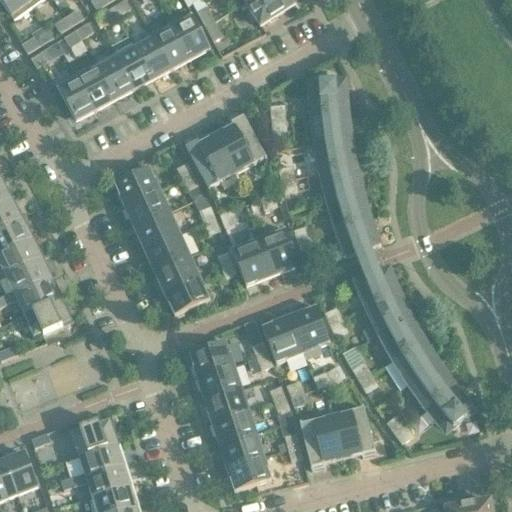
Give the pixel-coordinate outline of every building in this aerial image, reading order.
[(33,11),(24,0),(0,0),(0,4),(15,24),(33,11)] [(47,0),(24,0),(33,11),(47,0)] [(109,7),(104,0),(99,0),(91,5),(97,14),(109,7)] [(295,8),(289,0),(254,0),(247,4),(245,6),(261,30),(295,8)] [(119,21),(130,13),(125,4),(112,12),(119,21)] [(215,26),(207,11),(198,16),(205,31),(215,26)] [(107,28),(119,21),(112,12),(101,19),(107,28)] [(84,23),(78,13),(66,21),(73,29),(84,23)] [(211,53),(191,17),(171,27),(191,64),(211,53)] [(73,29),(66,21),(55,28),(61,37),(73,29)] [(223,40),(215,26),(205,31),(213,45),(223,40)] [(94,36),(88,27),(76,34),(82,44),(94,36)] [(191,64),(171,27),(152,37),(172,74),(191,64)] [(82,44),(76,34),(65,42),(70,51),(82,44)] [(172,74),(152,37),(134,47),(153,85),(172,74)] [(40,50),(34,41),(22,49),(28,58),(40,50)] [(153,85),(134,47),(114,58),(134,95),(153,85)] [(49,65),(43,55),(31,63),(37,72),(49,65)] [(134,95),(114,58),(95,68),(115,105),(134,95)] [(115,105),(95,68),(76,78),(96,115),(115,105)] [(96,115),(76,78),(57,89),(76,126),(96,115)] [(344,92),(341,89),(338,87),(334,85),(334,86),(321,85),(308,86),(309,105),(310,120),(349,116),(348,103),(348,99),(346,95),(344,92)] [(285,122),(284,110),(271,111),(272,123),(285,122)] [(353,143),(350,124),(349,116),(310,120),(314,149),(353,143)] [(267,164),(244,121),(232,127),(233,130),(216,139),(237,178),(265,163),(266,164),(267,164)] [(287,134),(285,122),(272,123),(273,136),(287,134)] [(237,178),(216,139),(199,148),(198,145),(186,152),(209,195),(210,194),(210,193),(237,178)] [(358,170),(353,143),(314,149),(319,178),(358,170)] [(194,179),(188,168),(177,173),(183,184),(194,179)] [(364,196),(360,178),(358,170),(319,178),(326,207),(364,196)] [(295,183),(292,171),(279,173),(282,186),(295,183)] [(160,195),(150,172),(114,189),(124,211),(160,195)] [(199,190),(194,179),(183,184),(189,195),(199,190)] [(0,209),(14,203),(7,191),(5,192),(2,186),(4,185),(3,183),(0,184),(0,209)] [(297,195),(295,183),(282,186),(284,198),(297,195)] [(170,216),(160,195),(124,211),(134,233),(170,216)] [(372,223),(369,214),(364,196),(326,207),(334,235),(372,223)] [(277,210),(274,198),(261,202),(264,214),(277,210)] [(0,234),(24,222),(18,210),(16,211),(12,205),(14,204),(14,203),(0,209),(0,234)] [(215,223),(211,211),(200,215),(204,227),(215,223)] [(238,226),(233,214),(220,219),(225,231),(238,226)] [(180,238),(170,216),(134,233),(144,255),(180,238)] [(0,259),(34,242),(28,230),(26,231),(23,225),(25,224),(24,222),(0,234),(0,259)] [(220,234),(215,223),(204,227),(209,239),(220,234)] [(381,249),(375,231),(372,223),(334,235),(345,263),(355,259),(360,270),(375,264),(371,253),(381,249)] [(311,243),(307,231),(294,235),(298,247),(311,243)] [(300,270),(287,237),(286,233),(259,244),(273,280),(300,270)] [(190,260),(180,238),(144,255),(155,277),(190,260)] [(44,262),(38,250),(36,250),(33,244),(35,243),(34,242),(0,259),(0,264),(8,280),(44,262)] [(315,254),(311,243),(298,247),(302,259),(315,254)] [(273,280),(259,244),(232,254),(246,291),(273,280)] [(233,268),(228,256),(217,260),(222,272),(233,268)] [(200,282),(192,265),(190,260),(155,277),(165,299),(200,282)] [(54,282),(48,269),(46,271),(43,264),(45,263),(44,262),(8,280),(15,295),(17,299),(54,282)] [(397,289),(390,271),(380,275),(375,264),(360,270),(364,281),(353,285),(365,313),(401,297),(397,289)] [(227,284),(237,279),(233,268),(222,272),(227,284)] [(64,305),(57,290),(55,291),(52,284),(54,283),(54,282),(17,299),(15,295),(3,300),(7,309),(19,304),(27,321),(64,305)] [(210,304),(200,282),(165,299),(175,321),(210,304)] [(413,321),(405,305),(401,297),(365,313),(378,340),(413,321)] [(61,327),(72,323),(64,305),(27,321),(35,339),(42,336),(44,340),(63,332),(61,327)] [(330,347),(316,311),(289,321),(290,324),(303,358),(330,347)] [(343,323),(338,312),(325,317),(330,329),(343,323)] [(303,358),(290,324),(289,321),(262,332),(277,368),(303,358)] [(426,345),(422,338),(413,321),(378,340),(392,366),(426,345)] [(348,335),(343,323),(330,329),(335,340),(348,335)] [(441,368),(431,353),(426,345),(392,366),(408,390),(441,368)] [(234,370),(227,346),(189,359),(197,382),(234,370)] [(268,358),(264,346),(253,351),(257,362),(268,358)] [(16,359),(13,350),(0,355),(0,363),(1,365),(16,359)] [(273,370),(268,358),(257,362),(262,374),(273,370)] [(371,378),(365,367),(353,374),(359,385),(371,378)] [(425,414),(457,391),(452,384),(441,368),(408,390),(425,414)] [(242,392),(234,370),(197,382),(204,405),(242,392)] [(345,381),(339,370),(327,377),(333,388),(345,381)] [(377,389),(371,378),(359,385),(366,396),(377,389)] [(304,397),(300,385),(287,390),(291,401),(304,397)] [(286,403),(281,391),(270,395),(275,407),(286,403)] [(467,404),(465,401),(457,391),(425,414),(434,426),(437,428),(440,431),(444,432),(448,433),(452,433),(456,432),(456,430),(465,423),(466,424),(468,420),(469,416),(469,412),(468,408),(467,404)] [(249,415),(242,392),(204,405),(212,428),(249,415)] [(304,408),(307,403),(304,397),(291,401),(295,411),(304,408)] [(290,414),(287,407),(286,403),(275,407),(279,419),(290,414)] [(376,458),(364,411),(362,411),(362,413),(332,421),(343,464),(362,459),(363,462),(376,458)] [(257,438),(249,415),(212,428),(219,450),(257,438)] [(405,429),(398,419),(387,427),(395,438),(405,429)] [(343,464),(332,421),(302,428),(302,427),(300,427),(312,475),(326,471),(325,468),(343,464)] [(120,448),(112,427),(102,430),(100,426),(79,433),(81,437),(74,440),(82,461),(120,448)] [(413,439),(405,429),(395,438),(402,448),(413,439)] [(50,446),(47,437),(32,443),(35,452),(50,446)] [(264,461),(257,438),(219,450),(227,473),(264,461)] [(300,450),(297,438),(285,441),(288,453),(300,450)] [(124,468),(122,462),(124,461),(120,448),(82,461),(87,477),(74,481),(77,490),(89,486),(88,481),(127,469),(126,468),(124,468)] [(303,462),(300,450),(288,453),(292,465),(303,462)] [(39,491),(25,457),(5,465),(18,499),(39,491)] [(272,484),(264,461),(227,473),(234,496),(272,484)] [(0,506),(18,499),(5,465),(0,466),(0,506)] [(130,489),(129,483),(131,482),(127,469),(88,481),(89,486),(94,502),(133,490),(133,489),(130,489)] [(77,490),(74,481),(61,485),(64,494),(77,490)] [(137,511),(135,504),(137,503),(133,490),(94,502),(97,511),(138,511),(139,511),(139,510),(137,511)]
